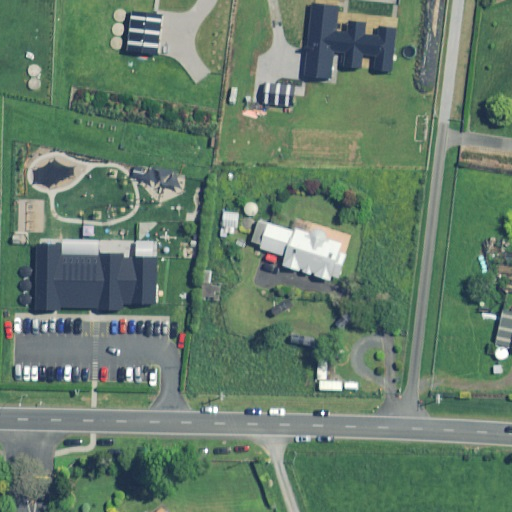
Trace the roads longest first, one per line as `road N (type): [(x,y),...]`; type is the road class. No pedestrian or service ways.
road 1 (unclassified): [(511,434),(35,416)]
road 2 (unknown): [(392,427),(432,0)]
